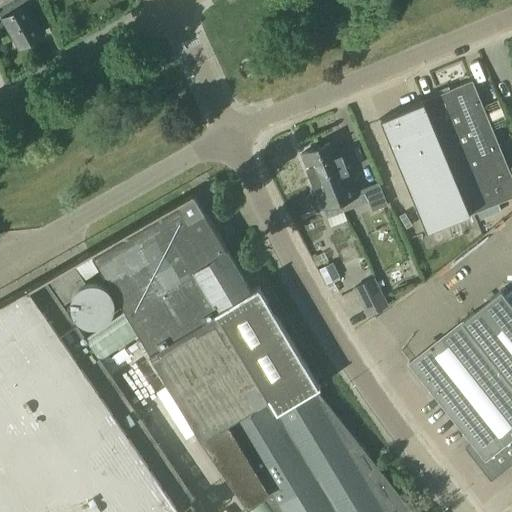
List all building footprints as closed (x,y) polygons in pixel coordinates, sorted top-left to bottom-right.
[(5,0),(0,3),(0,16),(0,17),(0,19),(8,33),(9,32),(17,46),(40,33),(25,7),(34,3),(32,0),(5,0)] [(507,109),(511,106),(511,93),(504,77),(494,82),(507,109)] [(423,101),(470,214),(511,196),(511,179),(471,81),(423,101)] [(470,214),(423,101),(378,120),(425,233),(470,214)] [(327,170),(340,201),(356,195),(334,140),(318,147),(327,170)] [(340,201),(327,170),(318,147),(301,154),(323,208),(340,201)] [(362,189),(372,211),(387,205),(378,182),(362,189)] [(0,303),(0,511),(412,511),(315,389),(317,388),(257,288),(250,291),(192,195),(44,279),(0,303)] [(331,263),(319,269),(326,282),(337,277),(331,263)] [(352,287),(365,315),(386,305),(372,277),(352,287)] [(471,444),(467,447),(486,473),(511,452),(511,305),(500,290),(407,363),(471,444)]
